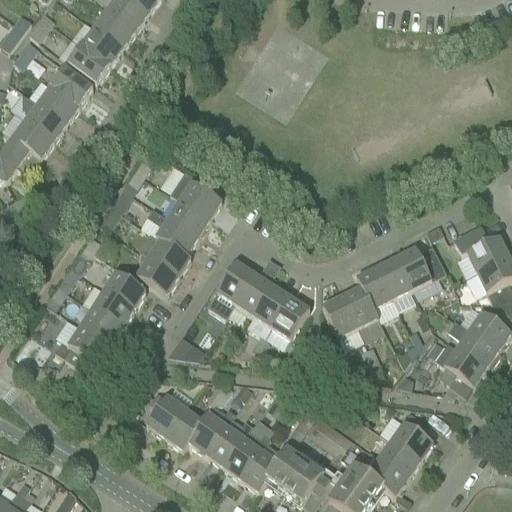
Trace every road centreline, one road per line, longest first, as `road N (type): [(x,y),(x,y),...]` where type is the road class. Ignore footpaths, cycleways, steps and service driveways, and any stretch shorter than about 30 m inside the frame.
road 1 (residential): [(197,511),(113,460),(113,429),(229,255),(306,268),(348,262),(483,192)]
road 2 (residential): [(0,232),(59,189),(191,0)]
road 3 (residential): [(331,0),(370,9),(491,0)]
road 4 (residential): [(426,511),(511,395)]
